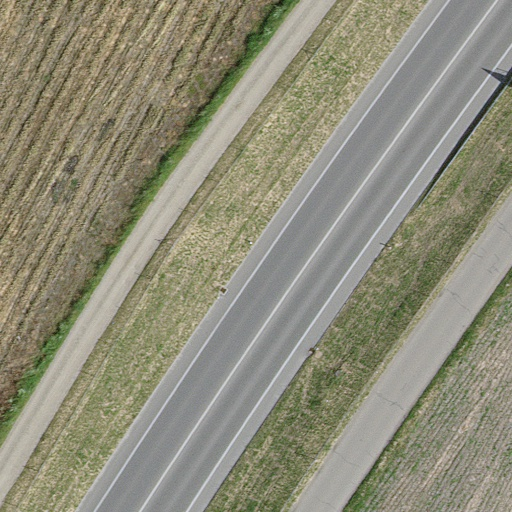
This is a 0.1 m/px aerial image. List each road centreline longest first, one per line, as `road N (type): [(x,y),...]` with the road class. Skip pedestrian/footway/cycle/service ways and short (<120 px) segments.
road 1 (trunk): [(497,0),(249,344),(140,511)]
road 2 (track): [(0,480),(341,0)]
road 3 (track): [(313,511),(511,216)]
